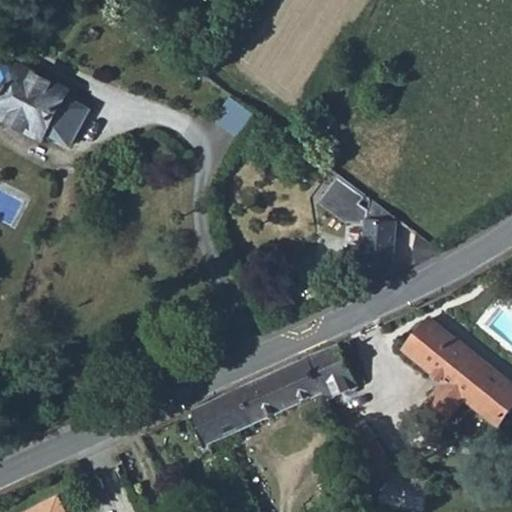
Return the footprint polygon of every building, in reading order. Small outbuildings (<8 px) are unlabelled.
[(0,114),(44,137),(47,133),(71,145),(90,108),(66,95),(68,91),(20,66),(17,72),(0,63),(0,114)] [(236,96),(221,119),(245,135),(260,111),(236,96)] [(321,145),(337,118),(322,109),(306,136),(321,145)] [(368,224),(363,288),(393,273),(398,217),(340,174),(319,202),(347,222),(368,224)] [(419,233),(417,263),(431,256),(442,250),(419,233)] [(511,411),(511,381),(432,318),(406,349),(447,381),(426,407),(448,424),(468,398),(502,425),(511,411)] [(326,391),(329,399),(330,399),(360,386),(340,344),(312,355),(326,391)] [(210,444),(326,391),(312,355),(268,376),(239,389),(194,411),(210,444)] [(349,438),(374,491),(395,471),(397,470),(370,426),(350,437),(349,438)] [(383,501),(403,504),(408,476),(395,474),(385,491),(383,501)] [(403,504),(427,510),(432,481),(408,476),(403,504)] [(66,511),(59,498),(32,511),(66,511)]
